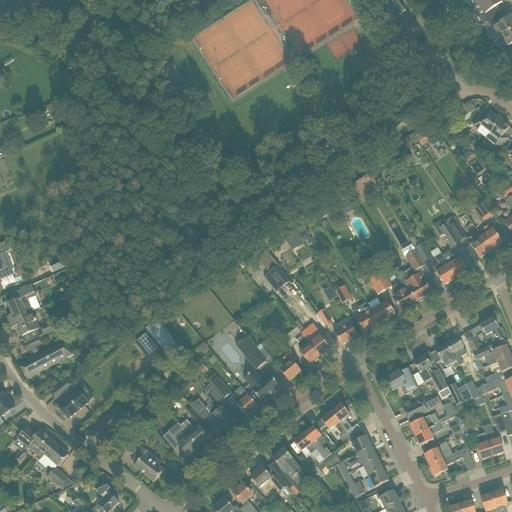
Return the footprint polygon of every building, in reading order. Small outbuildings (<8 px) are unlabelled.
[(368,0),(388,25),(388,24),(405,11),(396,0),(368,0)] [(482,15),(487,23),(499,15),(495,8),(502,3),(502,4),(502,3),(501,1),(502,0),(484,0),(478,4),(485,14),(482,15)] [(12,22),(27,22),(27,14),(12,14),(12,22)] [(494,28),(501,38),(511,29),(511,17),(511,15),(510,16),(511,16),(503,21),(499,15),(487,23),(492,30),(494,28)] [(459,18),(453,22),(454,23),(457,27),(462,23),(459,18)] [(511,29),(501,38),(507,47),(505,49),(510,56),(511,54),(511,29)] [(289,83),(293,88),(299,84),(296,78),(289,83)] [(414,102),(404,109),(407,113),(417,106),(414,102)] [(58,115),(54,105),(47,108),(51,118),(58,115)] [(481,127),(489,134),(502,118),(498,115),(496,117),(491,113),(485,120),(481,116),(472,126),(478,130),(481,127)] [(502,118),(489,134),(490,134),(486,139),(495,146),(496,145),(501,149),(509,138),(504,135),(509,128),(504,123),(506,121),(502,118)] [(338,134),(344,143),(351,139),(345,130),(338,134)] [(312,147),(319,158),(338,146),(331,135),(312,147)] [(64,156),(70,169),(82,164),(76,151),(64,156)] [(384,157),(387,162),(396,156),(392,151),(384,157)] [(368,171),(347,184),(350,188),(355,196),(376,183),(368,171)] [(328,195),(335,207),(349,198),(353,203),(356,201),(346,184),(328,195)] [(511,184),(511,185),(503,190),(500,192),(505,199),(511,193),(511,184)] [(473,207),(483,222),(486,220),(493,216),(482,201),(473,207)] [(304,217),(308,223),(315,218),(311,212),(304,217)] [(452,219),(446,223),(459,242),(466,238),(456,222),(455,223),(452,219)] [(474,228),(481,238),(491,251),(502,243),(486,220),(483,222),(474,228)] [(288,223),(283,226),(283,227),(286,231),(294,226),(291,221),(288,223)] [(459,242),(446,223),(445,224),(440,228),(452,247),(459,242)] [(491,251),(481,238),(477,241),(474,236),(468,240),(473,246),(471,247),(479,259),(491,251)] [(5,243),(0,244),(0,279),(13,275),(5,254),(9,252),(7,248),(10,247),(9,243),(6,244),(5,243)] [(423,244),(415,248),(424,263),(431,259),(423,244)] [(296,253),(300,259),(308,254),(304,248),(296,253)] [(456,279),(442,256),(438,249),(431,253),(437,263),(432,266),(436,273),(444,286),(456,279)] [(428,271),(417,252),(406,258),(412,269),(401,275),(404,280),(408,287),(408,288),(416,302),(418,301),(419,303),(423,300),(422,299),(432,293),(424,280),(423,280),(420,275),(428,271)] [(449,252),(442,256),(456,279),(468,272),(457,253),(452,256),(449,252)] [(66,255),(48,263),(53,273),(70,265),(66,255)] [(269,273),(265,276),(277,292),(281,289),(289,282),(278,267),(269,273)] [(382,270),(375,275),(385,292),(388,290),(392,288),(392,287),(382,270)] [(385,292),(375,275),(368,279),(377,296),(385,292)] [(408,287),(404,280),(392,287),(392,288),(388,290),(392,296),(401,311),(411,305),(413,306),(415,305),(415,303),(416,302),(408,288),(408,287)] [(7,318),(10,323),(32,313),(27,301),(36,296),(32,286),(21,291),(24,297),(8,304),(12,315),(7,318)] [(335,292),(342,305),(352,299),(345,287),(335,292)] [(67,305),(73,306),(81,302),(77,293),(65,298),(67,305)] [(386,301),(371,310),(379,324),(395,315),(386,301)] [(379,324),(371,310),(367,303),(352,312),(354,317),(364,333),(372,328),(373,329),(379,325),(378,324),(379,324)] [(317,314),(325,327),(332,323),(324,310),(317,314)] [(32,313),(10,323),(12,329),(17,326),(22,337),(40,329),(32,313)] [(498,329),(493,319),(480,326),(486,337),(492,333),(498,344),(506,341),(498,329)] [(165,355),(178,347),(161,320),(148,329),(165,355)] [(334,332),(342,346),(357,337),(349,323),(334,332)] [(41,328),(44,335),(54,331),(50,324),(41,328)] [(305,339),(301,333),(296,328),(286,336),(279,327),(274,331),(286,346),(295,339),(299,344),(305,339)] [(319,336),(309,344),(319,357),(329,349),(325,343),(326,343),(324,342),(319,336)] [(18,364),(27,380),(74,354),(65,338),(40,352),(37,346),(43,344),(40,337),(21,345),(24,352),(28,350),(32,357),(18,364)] [(237,347),(256,370),(266,362),(247,339),(237,347)] [(476,361),(473,354),(470,348),(464,351),(463,349),(464,349),(458,339),(448,345),(457,366),(458,366),(468,360),(470,364),(476,361)] [(470,348),(473,354),(482,351),(481,350),(476,339),(475,339),(467,343),(470,348)] [(319,357),(309,344),(299,352),(305,359),(309,364),(319,357)] [(459,367),(458,366),(457,366),(448,345),(436,351),(445,369),(452,365),(454,370),(459,367)] [(260,352),(271,366),(278,361),(267,346),(260,352)] [(487,357),(491,365),(511,357),(507,346),(493,352),(493,353),(490,355),(487,349),(487,348),(481,350),(482,351),(473,354),(476,361),(487,357)] [(287,365),(280,371),(289,382),(301,372),(293,363),(297,360),(291,352),(282,359),(287,365)] [(425,357),(414,364),(419,372),(419,373),(418,374),(424,384),(431,379),(439,393),(443,400),(451,395),(448,389),(443,381),(444,381),(435,365),(431,367),(430,366),(425,357)] [(491,365),(489,366),(491,372),(499,369),(501,374),(511,369),(511,359),(511,357),(491,365)] [(202,365),(197,369),(202,375),(207,370),(202,365)] [(418,389),(409,369),(400,373),(400,372),(386,380),(393,392),(400,388),(404,396),(418,389)] [(254,371),(244,380),(252,389),(251,390),(262,403),(280,388),(269,375),(262,381),(259,377),(254,371)] [(484,379),(487,385),(500,380),(497,374),(484,379)] [(474,382),(476,386),(485,381),(483,377),(474,382)] [(69,378),(50,393),(56,400),(60,397),(75,385),(69,378)] [(211,384),(224,399),(231,393),(218,378),(211,384)] [(511,379),(498,386),(503,396),(511,392),(511,379)] [(472,382),(466,385),(469,391),(474,400),(478,398),(475,391),(476,390),(472,382)] [(58,408),(68,420),(89,403),(89,402),(75,385),(60,397),(64,402),(58,408)] [(454,385),(448,388),(456,406),(463,403),(454,385)] [(487,385),(476,390),(475,391),(478,398),(491,392),(487,385)] [(204,395),(216,409),(225,402),(213,388),(204,395)] [(3,390),(0,391),(0,417),(1,418),(15,408),(3,390)] [(231,398),(240,409),(247,417),(258,407),(245,392),(239,397),(236,394),(231,398)] [(499,409),(501,415),(508,413),(511,411),(511,392),(503,396),(507,407),(499,409)] [(438,398),(425,404),(429,411),(441,405),(438,398)] [(404,411),(408,421),(429,411),(425,404),(423,399),(418,402),(419,404),(404,411)] [(191,407),(203,421),(204,420),(210,427),(216,423),(226,434),(237,425),(229,415),(229,416),(222,407),(211,417),(204,409),(204,407),(199,400),(191,407)] [(348,400),(343,404),(347,409),(352,405),(348,400)] [(449,420),(457,417),(458,416),(452,402),(442,407),(449,421),(449,420)] [(86,435),(98,447),(131,415),(119,403),(86,435)] [(341,405),(331,413),(352,439),(362,431),(357,425),(352,429),(344,419),(349,415),(341,405)] [(199,425),(203,421),(191,407),(187,410),(199,425)] [(506,431),(506,432),(508,437),(511,435),(511,425),(511,421),(511,420),(511,411),(508,413),(501,415),(506,431)] [(352,439),(331,413),(321,421),(330,431),(335,427),(342,437),(340,439),(338,436),(331,442),(338,450),(352,439)] [(410,426),(415,436),(440,424),(435,414),(424,420),(423,419),(410,426)] [(497,434),(506,432),(506,431),(501,415),(492,418),(497,434)] [(151,417),(147,420),(153,427),(157,423),(151,417)] [(450,429),(453,437),(462,432),(460,424),(460,425),(458,421),(457,417),(449,420),(453,428),(450,429)] [(460,424),(462,432),(465,439),(464,439),(465,441),(471,439),(465,419),(458,421),(460,425),(460,424)] [(187,421),(180,426),(198,448),(209,439),(203,431),(199,427),(195,431),(187,421)] [(179,424),(163,437),(174,451),(180,447),(187,456),(188,457),(198,448),(180,426),(179,424)] [(440,424),(415,436),(416,438),(414,440),(416,444),(418,444),(420,447),(433,440),(431,435),(442,430),(440,424)] [(22,451),(26,447),(28,449),(41,460),(44,456),(58,468),(69,455),(40,430),(36,435),(27,427),(16,439),(18,440),(14,444),(22,451)] [(313,427),(303,435),(316,451),(321,447),(317,441),(322,437),(313,427)] [(484,433),(484,434),(485,434),(488,443),(493,457),(504,454),(499,439),(495,441),(492,431),(484,433)] [(462,432),(453,437),(456,443),(464,439),(465,439),(462,432)] [(485,434),(484,434),(474,437),(477,446),(482,461),(493,457),(488,443),(485,434)] [(316,451),(303,435),(293,442),(302,453),(306,449),(311,455),(316,451)] [(351,444),(357,455),(372,448),(366,437),(351,444)] [(424,456),(429,466),(452,455),(446,443),(440,446),(439,449),(424,456)] [(134,467),(154,483),(164,471),(144,455),(147,452),(141,448),(131,461),(136,465),(134,467)] [(357,455),(363,467),(377,459),(372,448),(357,455)] [(452,455),(429,466),(434,477),(448,470),(446,467),(463,459),(465,464),(472,461),(468,448),(452,455)] [(324,461),(325,460),(331,455),(326,449),(319,455),(324,461)] [(284,450),(272,459),(279,467),(280,469),(281,468),(286,474),(287,473),(292,479),(295,477),(296,477),(298,476),(297,475),(302,471),(292,459),(290,457),(284,450)] [(27,456),(22,451),(15,459),(20,463),(27,456)] [(298,459),(308,471),(313,466),(304,454),(298,459)] [(325,460),(329,467),(336,463),(333,456),(325,460)] [(337,465),(343,476),(349,474),(344,465),(347,464),(355,461),(353,457),(337,465)] [(363,467),(368,478),(383,470),(377,459),(363,467)] [(55,468),(46,478),(59,489),(62,491),(74,484),(68,479),(55,468)] [(273,492),(266,484),(272,479),(262,468),(251,478),(267,497),(273,492)] [(383,470),(368,478),(374,489),(389,482),(383,470)] [(286,474),(281,478),(290,490),(296,485),(292,479),(287,473),(286,474)] [(343,476),(349,487),(354,485),(349,474),(343,476)] [(271,481),(280,492),(286,487),(277,476),(271,481)] [(104,480),(93,486),(96,492),(104,499),(98,505),(101,508),(104,511),(111,511),(119,504),(107,492),(110,489),(107,486),(104,480)] [(232,493),(243,505),(253,497),(243,484),(232,493)] [(296,485),(290,490),(296,496),(302,491),(296,485)] [(354,485),(349,487),(354,499),(360,496),(354,485)] [(379,499),(385,510),(399,503),(393,491),(379,499)] [(503,491),(492,495),(497,509),(508,505),(503,491)] [(497,509),(492,495),(481,498),(485,511),(497,511),(497,509)] [(83,511),(81,510),(86,506),(79,499),(72,502),(78,508),(74,511),(83,511)] [(232,511),(234,511),(233,509),(225,499),(213,510),(214,511),(232,511)] [(366,500),(357,504),(361,511),(362,511),(366,510),(368,509),(370,508),(366,500)] [(474,511),(471,501),(460,505),(462,511),(474,511)] [(240,511),(241,511),(256,511),(249,503),(240,511)] [(385,510),(385,511),(403,511),(399,503),(385,510)]
